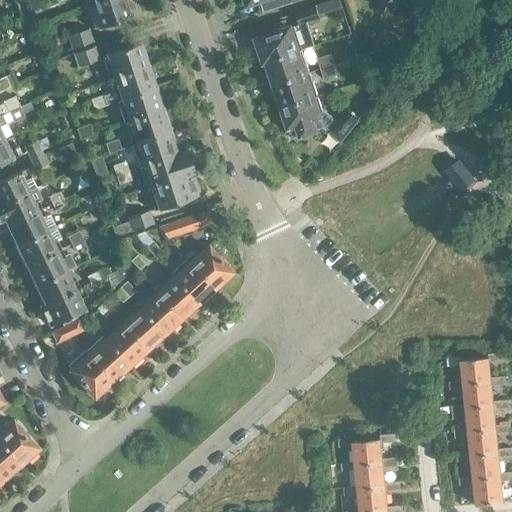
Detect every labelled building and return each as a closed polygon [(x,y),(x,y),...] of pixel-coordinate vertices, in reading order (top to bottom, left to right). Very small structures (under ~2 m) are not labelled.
[(37,0),(36,0),(27,3),(30,14),(40,11),(37,0)] [(133,1),(132,0),(107,0),(91,5),(98,26),(103,25),(103,26),(138,14),(137,12),(139,10),(137,3),(133,1)] [(264,12),(292,2),(299,0),(246,0),(248,5),(260,0),(261,2),(259,4),(261,10),(263,10),(264,12)] [(378,0),(376,6),(393,13),(398,0),(378,0)] [(316,5),(295,12),(300,26),(321,19),(316,5)] [(262,54),(263,60),(301,47),(294,25),(256,38),(258,43),(257,44),(260,55),(262,54)] [(67,36),(71,48),(92,41),(88,29),(67,36)] [(140,43),(107,54),(107,55),(103,56),(110,79),(147,66),(143,56),(145,53),(143,46),(140,45),(140,43)] [(98,59),(93,46),(73,53),(77,66),(98,59)] [(271,75),(273,83),(309,71),(301,47),(263,60),(264,62),(266,61),(268,65),(266,68),(268,74),(271,75)] [(320,59),(323,68),(336,63),(333,54),(320,59)] [(336,63),(323,68),(326,78),(339,74),(336,63)] [(97,106),(122,98),(154,87),(151,78),(153,76),(150,68),(147,67),(147,66),(110,79),(114,91),(94,98),(97,106)] [(280,103),(281,106),(317,94),(309,71),(273,83),(277,94),(276,96),(278,102),(280,103)] [(0,91),(9,86),(4,76),(0,78),(0,91)] [(155,89),(154,87),(122,98),(126,112),(122,113),(125,123),(129,121),(129,120),(161,109),(158,99),(160,97),(158,90),(155,89)] [(322,109),(317,94),(281,106),(282,108),(291,136),(300,133),(301,136),(315,131),(314,129),(314,127),(323,125),(326,124),(322,111),(322,110),(322,109)] [(0,102),(0,115),(20,106),(14,95),(3,100),(3,101),(0,102)] [(0,140),(3,139),(9,136),(3,124),(12,120),(13,121),(25,116),(23,113),(32,109),(29,102),(20,106),(0,115),(0,140)] [(137,143),(137,142),(170,131),(168,130),(165,122),(167,119),(165,112),(162,111),(161,109),(129,120),(129,121),(134,134),(129,135),(132,145),(137,143)] [(89,123),(77,127),(81,136),(92,132),(89,123)] [(144,165),(144,164),(176,154),(173,145),(175,142),(172,132),(170,131),(137,142),(137,143),(132,145),(140,167),(144,165)] [(117,138),(104,142),(97,145),(99,152),(89,156),(90,159),(121,149),(117,138)] [(7,147),(3,139),(0,140),(0,163),(21,154),(16,143),(7,147)] [(31,156),(42,151),(37,140),(25,145),(31,156)] [(31,156),(32,159),(36,169),(56,159),(52,149),(44,153),(42,151),(31,156)] [(187,151),(176,154),(144,164),(144,165),(140,167),(147,189),(152,188),(191,174),(194,173),(187,151)] [(109,176),(117,173),(129,170),(127,161),(114,166),(107,169),(108,173),(98,176),(100,180),(109,176)] [(461,188),(473,180),(459,161),(448,170),(461,188)] [(0,180),(0,203),(28,190),(35,187),(26,168),(0,180)] [(132,180),(129,170),(117,173),(121,184),(132,180)] [(195,183),(191,174),(152,188),(159,208),(199,196),(198,194),(200,191),(198,184),(195,183)] [(28,190),(0,203),(0,221),(5,218),(8,224),(36,211),(42,208),(38,198),(33,201),(28,190)] [(50,196),(53,203),(64,198),(61,191),(50,196)] [(72,194),(64,198),(53,203),(57,210),(76,202),(72,194)] [(36,211),(8,224),(13,234),(10,236),(15,245),(47,229),(47,228),(55,224),(47,206),(42,208),(36,211)] [(114,235),(121,233),(154,223),(149,209),(127,216),(128,219),(118,222),(111,224),(114,235)] [(208,211),(157,226),(167,237),(211,223),(208,211)] [(47,229),(15,245),(20,256),(23,255),(27,263),(61,248),(65,245),(55,224),(47,228),(47,229)] [(69,236),(72,243),(83,238),(80,231),(69,236)] [(154,241),(146,232),(135,235),(147,248),(148,247),(160,261),(163,258),(159,254),(163,250),(155,240),(154,241)] [(83,238),(72,243),(76,251),(87,246),(83,238)] [(187,257),(188,258),(215,287),(220,282),(224,283),(230,278),(229,274),(231,272),(217,256),(219,255),(210,244),(208,246),(198,255),(194,251),(187,257)] [(29,275),(33,285),(66,270),(60,258),(65,256),(61,248),(27,263),(32,274),(29,275)] [(138,267),(145,261),(136,252),(129,258),(138,267)] [(188,258),(171,273),(198,302),(203,297),(207,298),(212,294),(212,290),(215,287),(188,258)] [(114,272),(119,282),(132,271),(129,265),(114,272)] [(41,294),(45,303),(83,286),(82,284),(79,286),(75,278),(70,280),(66,270),(33,285),(38,295),(41,294)] [(91,283),(103,278),(100,270),(88,276),(91,283)] [(154,288),(157,291),(181,318),(187,313),(190,313),(195,309),(195,305),(198,302),(171,273),(154,288)] [(128,282),(121,288),(129,297),(136,291),(128,282)] [(83,286),(45,303),(42,304),(51,325),(84,309),(79,299),(88,295),(83,286)] [(123,303),(129,297),(121,288),(114,293),(123,303)] [(163,334),(168,329),(169,328),(173,329),(179,324),(178,320),(181,318),(157,291),(147,301),(143,298),(136,304),(163,334)] [(104,304),(98,309),(106,319),(112,313),(104,304)] [(156,340),(157,339),(163,334),(136,304),(130,310),(133,313),(122,324),(146,349),(148,347),(151,349),(157,344),(156,340)] [(71,322),(77,334),(84,331),(79,319),(71,322)] [(119,320),(102,335),(129,365),(130,363),(134,365),(141,359),(140,355),(146,349),(122,324),(119,320)] [(71,322),(52,332),(57,343),(77,334),(71,322)] [(112,380),(113,379),(117,380),(123,375),(123,370),(129,365),(102,335),(94,342),(97,346),(89,354),(112,380)] [(112,380),(89,354),(84,349),(68,364),(72,369),(71,370),(85,386),(84,389),(90,395),(92,394),(94,396),(96,394),(101,395),(106,390),(106,386),(112,380)] [(492,381),(492,377),(490,362),(505,360),(504,352),(489,353),(489,357),(461,360),(461,356),(445,358),(446,365),(461,363),(464,384),(492,381)] [(506,376),(492,377),(492,381),(464,384),(466,404),(466,408),(495,405),(494,401),(492,385),(507,384),(506,376)] [(510,408),(509,404),(509,400),(494,401),(495,405),(466,408),(466,404),(450,406),(451,418),(467,416),(469,433),(497,430),(497,425),(495,409),(510,408)] [(0,443),(19,464),(25,458),(28,461),(37,452),(35,450),(37,448),(24,433),(26,431),(17,421),(15,424),(13,421),(3,431),(0,428),(0,443)] [(511,429),(511,424),(497,425),(497,430),(469,433),(471,457),(500,454),(499,449),(498,433),(511,431),(511,429)] [(396,442),(395,433),(381,435),(381,438),(353,441),(352,435),(338,436),(339,447),(353,445),(355,465),(385,462),(384,458),(383,443),(396,442)] [(0,478),(1,480),(8,473),(11,476),(20,468),(17,465),(19,464),(0,443),(0,478)] [(511,455),(511,447),(499,449),(500,454),(471,457),(474,481),(502,478),(502,472),(500,457),(511,455)] [(398,457),(384,458),(385,462),(355,465),(358,489),(387,486),(387,482),(385,467),(399,466),(398,461),(398,457)] [(477,505),(505,502),(503,481),(511,479),(511,471),(502,472),(502,478),(474,481),(477,505)] [(400,481),(387,482),(387,486),(358,489),(360,511),(368,511),(389,510),(389,507),(387,491),(401,489),(401,485),(400,481)]
